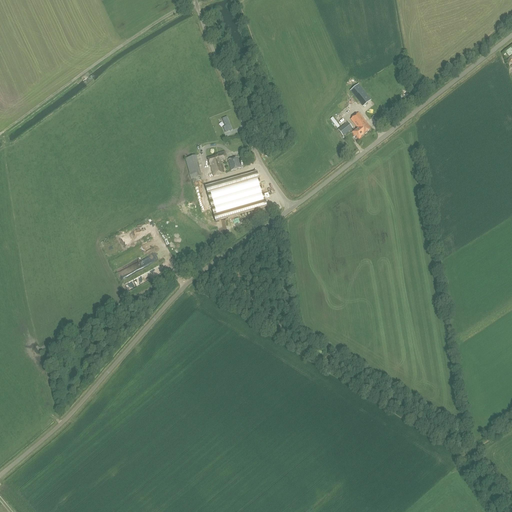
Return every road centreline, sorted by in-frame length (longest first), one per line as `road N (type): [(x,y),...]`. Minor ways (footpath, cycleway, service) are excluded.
road 1 (unclassified): [(0,477),(70,416),(187,283),(291,208)]
road 2 (unclassified): [(291,208),(511,37)]
road 3 (track): [(0,134),(196,1)]
road 4 (unclassified): [(291,208),(260,162),(196,0)]
